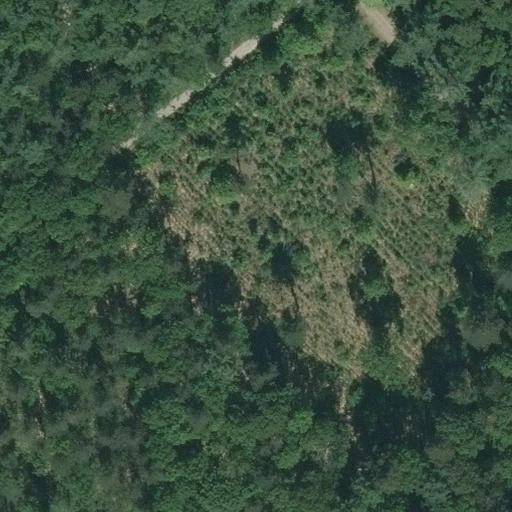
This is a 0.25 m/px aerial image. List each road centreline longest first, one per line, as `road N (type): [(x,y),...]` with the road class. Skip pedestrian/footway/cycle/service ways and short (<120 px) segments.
road 1 (track): [(0,238),(309,0)]
road 2 (track): [(0,253),(137,401),(201,511)]
road 3 (track): [(363,0),(511,175)]
